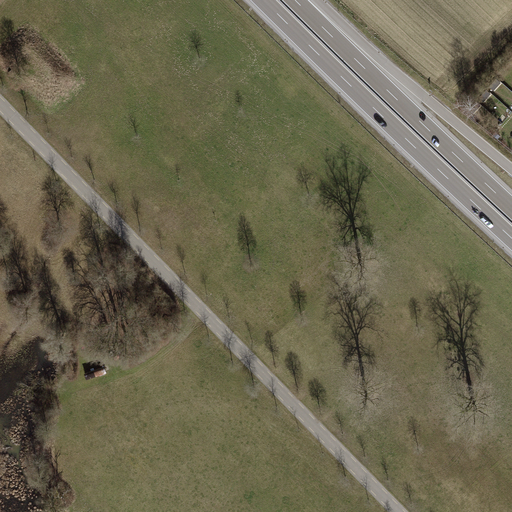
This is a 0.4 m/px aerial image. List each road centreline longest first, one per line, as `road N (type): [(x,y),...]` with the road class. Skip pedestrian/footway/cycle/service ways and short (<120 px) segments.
road 1 (unclassified): [(0,105),(397,511)]
road 2 (motorway): [(263,0),(511,238)]
road 3 (motorway): [(511,207),(296,0)]
